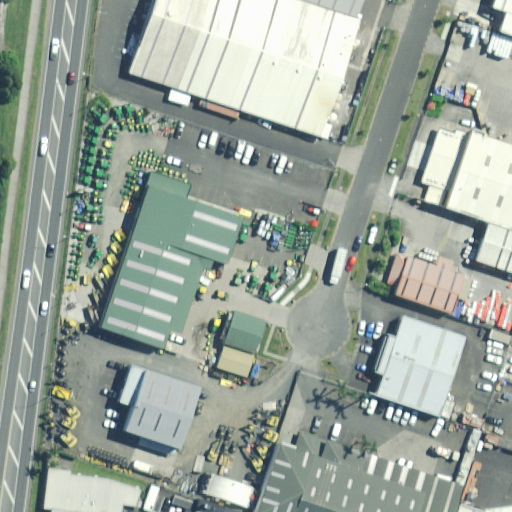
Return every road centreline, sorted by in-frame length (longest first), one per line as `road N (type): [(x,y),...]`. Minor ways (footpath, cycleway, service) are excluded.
road 1 (trunk): [(5,511),(71,0)]
road 2 (unclassified): [(426,0),(317,326)]
